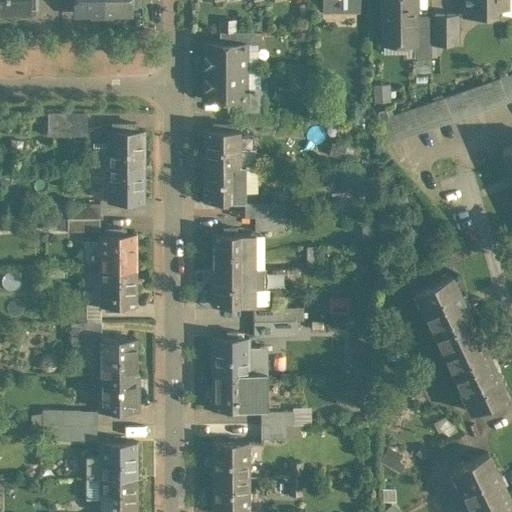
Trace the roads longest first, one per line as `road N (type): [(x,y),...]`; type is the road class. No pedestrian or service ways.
road 1 (residential): [(176,82),(176,511)]
road 2 (residential): [(0,84),(176,82)]
